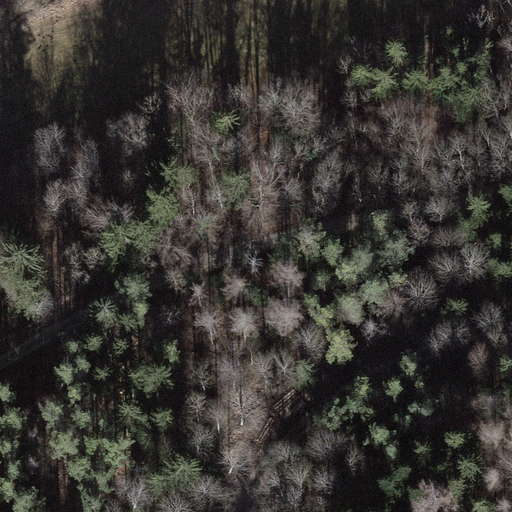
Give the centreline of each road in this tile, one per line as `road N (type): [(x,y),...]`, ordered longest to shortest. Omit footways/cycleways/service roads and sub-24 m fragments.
road 1 (track): [(511,183),(254,241),(180,270),(0,364)]
road 2 (track): [(511,314),(352,379),(217,511)]
road 3 (track): [(511,138),(462,133),(415,107),(311,109)]
